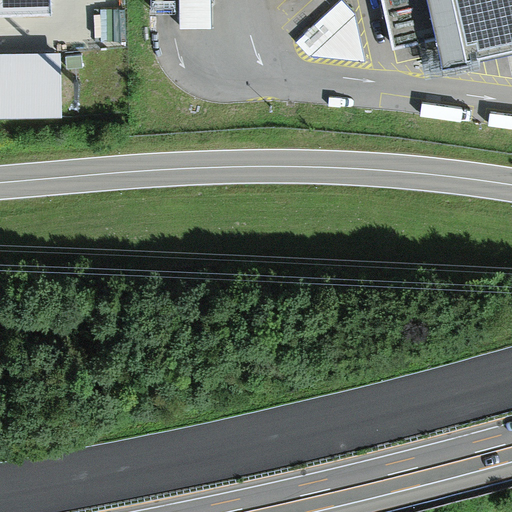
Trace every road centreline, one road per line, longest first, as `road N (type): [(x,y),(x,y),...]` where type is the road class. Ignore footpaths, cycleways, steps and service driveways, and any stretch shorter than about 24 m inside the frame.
road 1 (motorway): [(511,382),(303,435),(0,496)]
road 2 (secondary): [(511,184),(298,166),(0,182)]
road 3 (motorway): [(223,511),(511,442)]
